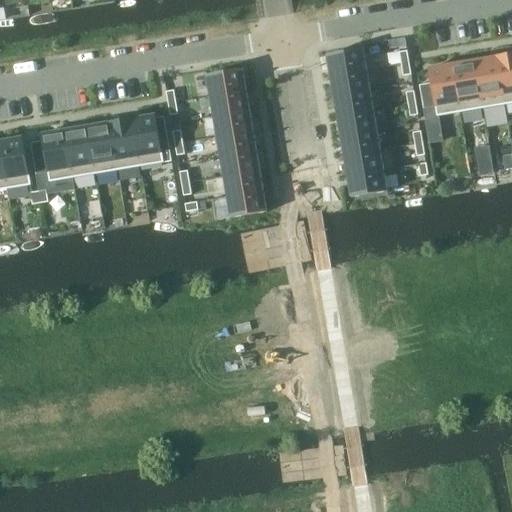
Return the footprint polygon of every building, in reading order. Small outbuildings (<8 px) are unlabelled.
[(363,50),(329,56),(333,76),(366,71),(363,50)] [(407,52),(400,53),(402,65),(409,63),(407,52)] [(511,55),(498,58),(506,104),(511,103),(511,55)] [(498,58),(476,62),(483,108),(506,104),(498,58)] [(476,62),(453,66),(461,112),(483,108),(476,62)] [(409,63),(402,65),(404,76),(411,75),(409,63)] [(453,66),(431,70),(433,84),(434,92),(436,100),(437,108),(439,116),(461,112),(453,66)] [(242,71),(209,76),(212,97),(245,91),(242,71)] [(366,71),(333,76),(336,96),(369,91),(366,71)] [(433,84),(421,86),(423,94),(434,92),(433,84)] [(174,91),(167,92),(168,104),(176,103),(174,91)] [(245,91),(212,97),(215,117),(249,111),(245,91)] [(369,91),(336,96),(339,116),(373,111),(369,91)] [(414,92),(407,93),(409,105),(416,104),(414,92)] [(434,92),(423,94),(424,102),(436,100),(434,92)] [(436,100),(424,102),(425,110),(437,108),(436,100)] [(176,103),(168,104),(170,116),(178,115),(176,103)] [(416,104),(409,105),(411,116),(418,115),(416,104)] [(249,111),(215,117),(219,137),(252,131),(249,111)] [(373,111),(339,116),(343,136),(376,131),(373,111)] [(155,115),(133,119),(141,167),(172,162),(170,152),(162,154),(160,142),(158,130),(156,119),(155,115)] [(164,117),(156,119),(158,130),(166,129),(164,117)] [(133,119),(110,123),(118,171),(141,167),(133,119)] [(110,123),(87,127),(95,175),(118,171),(110,123)] [(87,127),(65,131),(73,179),(95,175),(87,127)] [(166,129),(158,130),(160,142),(168,141),(166,129)] [(65,131),(42,135),(43,142),(44,150),(46,158),(47,166),(48,174),(50,182),(73,179),(65,131)] [(181,131),(174,133),(176,144),(183,143),(181,131)] [(252,131),(219,137),(222,157),(256,151),(252,131)] [(376,131),(343,136),(346,156),(380,151),(376,131)] [(421,132),(413,133),(415,145),(423,144),(421,132)] [(23,138),(0,142),(8,189),(31,186),(23,138)] [(0,142),(0,141),(0,190),(8,189),(0,142)] [(168,141),(160,142),(162,154),(170,152),(168,141)] [(43,142),(31,144),(32,152),(44,150),(43,142)] [(183,143),(176,144),(177,156),(185,155),(183,143)] [(423,144),(415,145),(417,157),(425,155),(423,144)] [(480,172),(492,171),(491,145),(479,145),(480,172)] [(44,150),(32,152),(34,160),(46,158),(44,150)] [(256,151),(222,157),(226,177),(259,171),(256,151)] [(380,151),(346,156),(350,176),(383,171),(380,151)] [(46,158),(34,160),(35,168),(47,166),(46,158)] [(426,164),(419,165),(421,177),(428,176),(426,164)] [(47,166),(35,168),(36,176),(48,174),(47,166)] [(188,171),(180,173),(182,184),(190,183),(188,171)] [(259,171),(226,177),(229,197),(262,191),(259,171)] [(383,171),(350,176),(353,197),(386,191),(383,171)] [(190,183),(182,184),(184,196),(192,195),(190,183)] [(47,191),(39,192),(41,204),(48,203),(47,191)] [(262,191),(229,197),(232,217),(266,211),(262,191)] [(39,192),(31,193),(33,205),(41,204),(39,192)] [(99,201),(90,203),(92,217),(102,215),(99,201)] [(197,203),(186,205),(187,212),(198,210),(197,203)]
